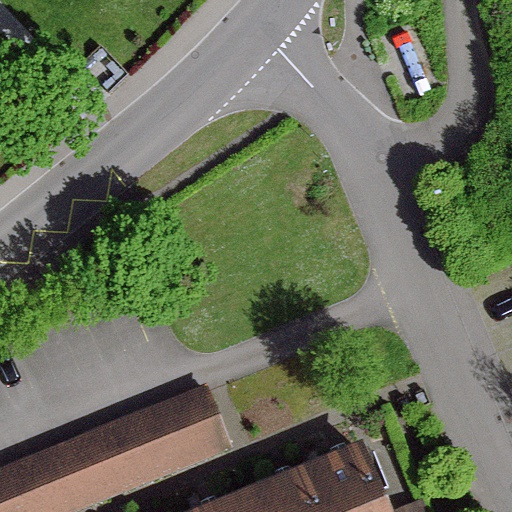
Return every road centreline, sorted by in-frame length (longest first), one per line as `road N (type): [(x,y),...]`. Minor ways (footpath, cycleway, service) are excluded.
road 1 (residential): [(511,497),(480,449),(372,167)]
road 2 (tertiary): [(0,253),(146,136),(253,32)]
road 3 (residential): [(372,167),(442,133),(461,104),(469,61),(458,0)]
road 4 (residential): [(372,167),(350,126),(253,32)]
